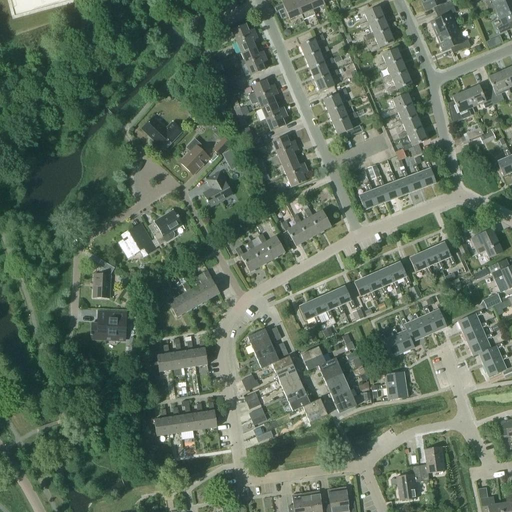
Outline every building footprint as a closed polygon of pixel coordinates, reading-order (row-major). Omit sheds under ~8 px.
[(290,20),(301,15),(295,0),(286,0),(282,2),(283,4),(273,7),(276,14),(279,13),(281,19),(288,17),(290,20)] [(313,10),(309,0),(295,0),(301,15),(304,20),(315,15),(313,10)] [(325,5),(323,1),(322,0),(309,0),(313,10),(325,5)] [(433,7),(436,13),(453,6),(450,0),(420,0),(425,11),(433,7)] [(511,0),(492,0),(497,11),(511,4),(511,0)] [(511,4),(497,11),(503,25),(497,28),(500,34),(511,28),(511,4)] [(430,22),(436,37),(456,29),(450,14),(456,12),(453,6),(436,13),(438,19),(430,22)] [(370,27),(384,21),(378,7),(364,13),(368,23),(360,26),(362,30),(370,27)] [(204,24),(201,16),(190,20),(193,28),(204,24)] [(367,42),(375,38),(389,32),(384,21),(370,27),(373,34),(365,37),(367,42)] [(236,42),(255,34),(253,29),(248,31),(245,24),(231,30),(236,42)] [(462,42),(456,29),(436,37),(442,51),(450,47),(453,53),(470,46),(467,40),(462,42)] [(389,32),(375,38),(378,46),(370,49),(372,54),(381,50),(381,48),(394,42),(389,32)] [(236,42),(241,53),(255,47),(252,41),(257,38),(255,34),(236,42)] [(300,46),(304,57),(319,50),(316,43),(324,39),(322,35),(314,39),(314,40),(300,46)] [(213,46),(210,38),(205,40),(208,48),(213,46)] [(482,51),(479,46),(474,48),(476,54),(482,51)] [(241,53),(243,59),(236,63),(238,67),(245,64),(246,65),(265,56),(263,52),(258,54),(255,47),(241,53)] [(327,47),(319,50),(304,57),(309,68),(324,62),(321,54),(329,51),(327,47)] [(380,71),(388,68),(402,62),(397,49),(382,55),(386,64),(378,67),(380,71)] [(217,54),(212,56),(215,64),(220,62),(217,54)] [(267,61),(265,56),(246,65),(250,76),(265,70),(262,63),(267,61)] [(309,68),(314,79),(329,73),(326,66),(334,63),(332,58),(324,62),(309,68)] [(385,83),(393,80),(407,74),(402,62),(388,68),(391,76),(383,79),(385,83)] [(511,67),(502,72),(508,88),(511,86),(511,67)] [(337,70),(329,73),(314,79),(320,93),(334,87),(330,78),(339,74),(337,70)] [(508,88),(502,72),(488,78),(493,89),(488,91),(494,106),(504,101),(500,94),(509,90),(508,88)] [(407,74),(393,80),(396,87),(388,90),(391,95),(400,91),(399,90),(412,85),(407,74)] [(236,80),(224,85),(227,92),(238,86),(236,80)] [(248,95),(250,101),(276,90),(274,85),(269,87),(266,80),(251,86),(254,93),(248,95)] [(229,97),(241,92),(238,86),(227,92),(229,97)] [(485,109),(494,106),(488,91),(486,86),(480,89),(478,86),(465,92),(472,108),(483,104),(485,109)] [(323,100),(327,111),(342,105),(339,97),(347,94),(345,89),(336,93),(337,94),(323,100)] [(278,95),(276,90),(250,101),(252,104),(258,103),(261,109),(275,103),(273,97),(278,95)] [(468,110),(472,108),(465,92),(453,97),(455,103),(449,106),(448,104),(447,104),(451,124),(471,116),(468,110)] [(397,113),(413,107),(408,94),(392,101),(395,109),(388,111),(390,116),(397,113)] [(229,99),(233,107),(238,104),(235,96),(229,99)] [(352,106),(352,105),(350,101),(342,105),(327,111),(332,122),(347,116),(344,109),(352,106)] [(261,109),(266,120),(285,112),(283,108),(278,110),(275,103),(261,109)] [(402,125),(418,118),(413,107),(397,113),(400,121),(393,124),(395,128),(402,125)] [(240,109),(235,111),(238,119),(243,117),(240,109)] [(287,117),(285,112),(266,120),(260,122),(263,128),(268,125),(271,132),(285,126),(282,119),(287,117)] [(347,116),(332,122),(338,135),(347,132),(349,138),(362,132),(360,126),(352,129),(349,120),(357,117),(355,113),(347,116)] [(171,142),(181,131),(173,123),(166,130),(153,117),(141,129),(159,145),(166,137),(171,142)] [(246,124),(243,117),(238,119),(241,126),(246,124)] [(400,140),(407,137),(423,130),(418,118),(402,125),(405,132),(398,135),(400,140)] [(481,127),(467,133),(469,139),(483,133),(481,127)] [(249,128),(243,130),(247,140),(253,137),(249,128)] [(423,130),(407,137),(410,144),(403,147),(405,152),(414,148),(413,147),(428,141),(423,130)] [(492,132),(479,137),(482,144),(495,139),(492,132)] [(253,137),(247,140),(250,145),(262,140),(259,135),(253,137)] [(272,142),(277,154),(296,145),(294,141),(289,143),(286,136),(272,142)] [(230,144),(223,137),(212,149),(220,156),(230,144)] [(209,158),(203,152),(206,149),(194,138),(186,147),(189,150),(178,161),(193,175),(209,158)] [(262,140),(250,145),(252,151),(258,149),(264,146),(262,140)] [(298,150),(296,145),(277,154),(282,165),(296,159),(293,153),(298,150)] [(511,156),(508,147),(503,149),(507,158),(497,162),(503,176),(511,172),(511,164),(509,157),(511,156)] [(252,151),(257,162),(262,160),(258,149),(252,151)] [(435,155),(428,157),(433,168),(439,166),(435,155)] [(299,166),(296,159),(282,165),(286,177),(306,168),(304,164),(299,166)] [(419,173),(418,173),(423,188),(435,184),(430,170),(432,169),(428,160),(423,162),(427,170),(419,173)] [(263,163),(258,165),(261,174),(267,172),(263,163)] [(408,177),(406,178),(412,193),(423,188),(418,173),(419,173),(416,164),(412,166),(415,174),(408,177)] [(367,168),(371,180),(380,177),(375,165),(367,168)] [(308,173),(306,168),(286,177),(291,188),(305,182),(302,175),(308,173)] [(396,182),(394,182),(400,197),(412,193),(406,178),(408,177),(405,169),(400,171),(403,179),(396,182)] [(232,195),(223,178),(220,173),(206,180),(211,189),(203,193),(210,207),(232,195)] [(384,186),(382,187),(388,202),(400,197),(394,182),(396,182),(392,174),(388,175),(391,184),(384,186)] [(372,191),(370,192),(376,206),(388,202),(382,187),(384,186),(381,178),(377,180),(380,188),(372,191)] [(376,206),(370,192),(372,191),(369,182),(364,184),(368,193),(358,196),(364,211),(376,206)] [(268,197),(270,203),(285,197),(282,191),(268,197)] [(308,218),(310,217),(320,234),(331,227),(322,211),(313,216),(309,208),(304,211),(308,218)] [(159,245),(166,241),(167,242),(173,238),(174,233),(172,230),(182,224),(173,209),(153,221),(159,231),(153,235),(159,245)] [(297,225),(299,224),(308,240),(320,234),(310,217),(308,218),(301,222),(297,215),(293,217),(297,225)] [(308,240),(299,224),(297,225),(290,228),(286,221),(281,224),(286,232),(288,231),(297,247),(308,240)] [(143,257),(155,249),(141,226),(122,237),(123,239),(122,240),(123,240),(119,243),(127,257),(139,250),(143,257)] [(452,234),(457,245),(463,242),(461,236),(465,235),(462,229),(452,234)] [(489,259),(503,252),(495,235),(492,230),(472,239),(477,250),(484,247),(489,259)] [(262,244),(264,243),(273,259),(285,253),(276,237),(267,242),(262,234),(258,237),(262,244)] [(251,251),(253,249),(262,266),(273,259),(264,243),(262,244),(255,248),(251,240),(247,243),(251,251)] [(468,253),(463,242),(457,245),(462,255),(468,253)] [(434,247),(440,262),(448,258),(451,267),(456,265),(452,256),(451,257),(445,243),(434,247)] [(262,266),(253,249),(251,251),(244,255),(239,247),(235,250),(239,258),(242,256),(250,272),(262,266)] [(444,270),(440,262),(434,247),(422,253),(429,267),(436,264),(440,272),(444,270)] [(433,275),(429,267),(422,253),(409,258),(416,273),(425,269),(428,277),(433,275)] [(110,275),(114,268),(100,260),(97,265),(104,269),(104,274),(94,274),(93,297),(109,298),(110,275)] [(494,279),(495,279),(501,293),(511,287),(511,265),(509,267),(506,260),(489,268),(494,279)] [(390,267),(397,282),(403,278),(407,286),(411,283),(408,276),(406,276),(400,263),(390,267)] [(400,289),(397,282),(390,267),(379,272),(385,286),(392,283),(396,291),(400,289)] [(485,268),(476,273),(479,280),(488,275),(485,268)] [(203,273),(197,277),(201,284),(200,284),(209,300),(219,294),(211,280),(212,279),(207,271),(203,273)] [(389,294),(385,286),(379,272),(367,277),(374,291),(381,288),(384,296),(389,294)] [(444,277),(446,281),(455,277),(454,273),(444,277)] [(191,290),(189,291),(198,306),(209,300),(200,284),(201,284),(197,277),(196,277),(193,279),(197,286),(191,290)] [(377,299),(374,291),(367,277),(354,283),(360,297),(369,293),(373,301),(377,299)] [(180,296),(179,297),(187,312),(198,306),(189,291),(191,290),(186,283),(182,285),(186,292),(180,296)] [(410,288),(414,297),(420,295),(416,285),(410,288)] [(335,291),(341,305),(348,302),(352,310),(356,308),(352,300),(351,300),(345,287),(335,291)] [(177,318),(187,312),(179,297),(180,296),(176,288),(171,291),(176,298),(168,303),(177,318)] [(346,316),(341,305),(335,291),(324,296),(330,311),(337,308),(340,315),(341,318),(346,316)] [(333,318),(330,311),(324,296),(312,301),(322,323),(333,318)] [(322,323),(312,301),(299,307),(305,322),(315,318),(318,325),(322,323)] [(423,309),(426,315),(433,333),(446,328),(438,310),(430,313),(427,307),(423,309)] [(364,317),(360,308),(352,312),(356,321),(364,317)] [(462,332),(479,325),(476,317),(483,314),(481,310),(474,313),(474,314),(458,322),(462,332)] [(107,320),(97,319),(97,324),(92,324),(91,339),(105,340),(105,337),(117,338),(116,340),(124,340),(126,313),(108,312),(107,320)] [(411,314),(414,320),(422,338),(433,333),(426,315),(418,319),(415,312),(411,314)] [(422,338),(414,320),(407,323),(404,317),(400,319),(403,326),(404,325),(406,331),(407,330),(412,342),(422,338)] [(486,321),(479,325),(462,332),(467,344),(484,336),(481,329),(488,326),(486,321)] [(322,331),(326,339),(333,335),(330,328),(322,331)] [(414,348),(412,342),(407,330),(406,331),(397,334),(394,328),(390,329),(393,336),(401,354),(414,348)] [(251,345),(269,337),(265,329),(247,337),(251,345)] [(317,340),(312,329),(304,333),(309,344),(317,340)] [(401,354),(393,336),(386,339),(383,332),(379,334),(382,341),(383,341),(390,358),(401,354)] [(491,333),(484,336),(467,344),(473,357),(478,354),(490,349),(486,340),(493,337),(491,333)] [(347,335),(342,337),(346,345),(351,343),(347,335)] [(251,345),(254,353),(272,345),(269,337),(251,345)] [(200,349),(192,350),(195,367),(207,365),(203,339),(198,340),(200,349)] [(195,367),(192,350),(191,341),(186,341),(188,350),(181,351),(183,368),(195,367)] [(494,347),(490,349),(478,354),(483,365),(501,357),(497,349),(504,346),(502,342),(494,346),(494,347)] [(176,352),(169,353),(171,370),(183,368),(181,351),(179,343),(174,343),(176,352)] [(354,348),(351,343),(346,345),(345,345),(347,351),(354,348)] [(171,370),(169,353),(167,344),(163,345),(164,354),(156,355),(157,361),(148,363),(150,377),(160,376),(159,372),(171,370)] [(258,361),(276,353),(272,345),(254,353),(258,361)] [(304,363),(322,355),(318,347),(301,355),(304,363)] [(354,360),(358,358),(355,352),(351,354),(346,356),(349,362),(352,361),(354,360)] [(276,353),(258,361),(261,368),(272,364),(279,360),(276,353)] [(507,354),(501,357),(483,365),(489,377),(506,370),(502,361),(508,358),(507,354)] [(325,363),(322,355),(304,363),(308,371),(318,367),(325,363)] [(272,364),(275,372),(293,364),(289,356),(279,360),(272,364)] [(321,374),(339,366),(336,358),(325,363),(318,367),(321,374)] [(362,366),(358,358),(354,360),(352,361),(356,368),(362,366)] [(279,380),(296,372),(293,364),(275,372),(279,380)] [(343,374),(339,366),(321,374),(325,382),(343,374)] [(511,368),(502,373),(505,379),(511,375),(511,368)] [(378,389),(385,388),(405,385),(403,371),(383,374),(385,384),(378,385),(378,389)] [(279,380),(282,388),(300,380),(296,372),(279,380)] [(368,379),(365,373),(361,375),(360,376),(362,381),(368,379)] [(328,390),(346,382),(343,374),(325,382),(328,390)] [(241,380),(244,385),(254,381),(252,375),(241,380)] [(256,380),(254,381),(244,385),(246,391),(259,385),(256,380)] [(286,395),(303,388),(300,380),(282,388),(286,395)] [(350,390),(346,382),(328,390),(331,397),(350,390)] [(405,385),(385,388),(386,396),(379,398),(380,402),(388,401),(388,400),(406,397),(405,385)] [(286,395),(289,403),(307,396),(303,388),(286,395)] [(335,405),(353,397),(350,390),(331,397),(335,405)] [(246,403),(257,398),(255,393),(244,397),(246,403)] [(293,411),(303,406),(310,403),(307,396),(289,403),(293,411)] [(356,406),(353,397),(335,405),(339,413),(356,406)] [(257,398),(246,403),(249,410),(260,405),(257,398)] [(303,406),(306,415),(324,407),(320,399),(310,403),(303,406)] [(201,412),(204,429),(216,427),(212,402),(207,403),(209,411),(201,412)] [(196,413),(189,414),(192,431),(204,429),(201,412),(200,404),(195,405),(196,413)] [(192,431),(189,414),(188,406),(183,406),(185,414),(177,416),(180,433),(192,431)] [(172,416),(166,417),(168,435),(180,433),(177,416),(176,407),(171,408),(172,416)] [(324,407),(306,415),(310,423),(327,415),(324,407)] [(248,414),(251,420),(264,414),(261,408),(248,414)] [(168,435),(166,417),(164,409),(160,410),(161,418),(154,419),(156,436),(168,435)] [(266,420),(264,414),(251,420),(254,426),(266,420)] [(255,436),(265,432),(263,427),(253,431),(255,436)] [(258,442),(273,436),(271,431),(256,437),(258,442)] [(427,465),(419,466),(421,482),(429,481),(428,473),(444,471),(441,447),(424,450),(427,465)] [(511,451),(502,453),(503,461),(511,459),(511,451)] [(421,482),(419,466),(412,467),(413,475),(397,477),(400,501),(417,499),(414,483),(421,482)] [(346,487),(337,488),(340,511),(355,511),(354,501),(348,502),(346,487)] [(326,511),(340,511),(337,488),(327,490),(329,505),(325,505),(326,511)] [(322,511),(319,491),(310,492),(312,511),(322,511)] [(301,494),(303,511),(312,511),(310,492),(301,494)] [(303,511),(301,494),(292,495),(294,511),(303,511)] [(511,511),(511,494),(506,495),(507,502),(500,503),(500,511),(511,511)] [(500,511),(500,503),(491,504),(490,497),(480,499),(481,511),(500,511)]
